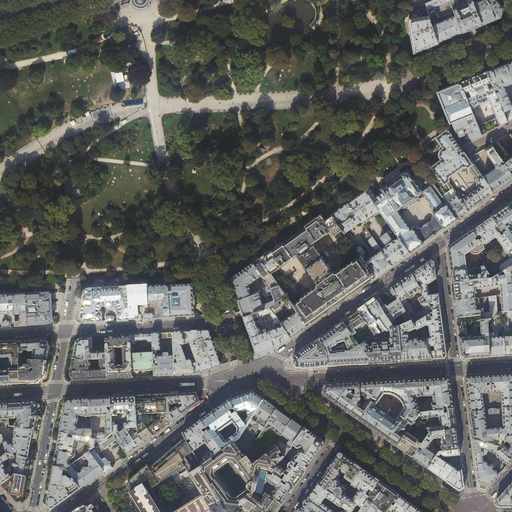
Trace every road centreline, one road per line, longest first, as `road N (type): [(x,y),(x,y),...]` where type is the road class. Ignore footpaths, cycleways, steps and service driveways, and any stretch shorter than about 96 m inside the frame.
road 1 (residential): [(439,241),(261,368)]
road 2 (residential): [(240,380),(91,490)]
road 3 (residential): [(276,379),(455,368)]
road 4 (residential): [(225,321),(65,330)]
road 5 (tertiary): [(54,390),(205,382)]
road 6 (residential): [(472,505),(455,368)]
road 7 (tertiary): [(457,511),(344,432)]
road 8 (residential): [(455,368),(439,241)]
road 9 (residential): [(33,511),(54,390)]
